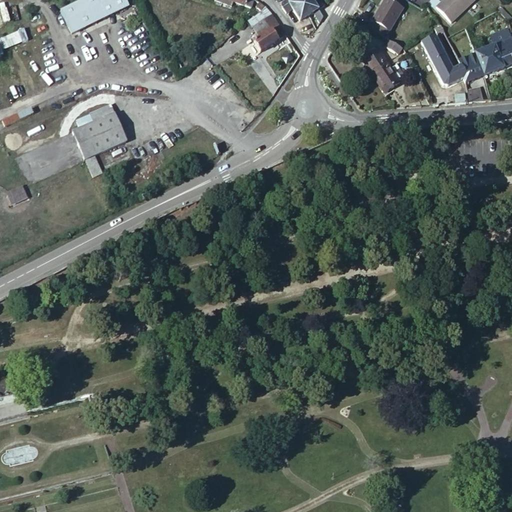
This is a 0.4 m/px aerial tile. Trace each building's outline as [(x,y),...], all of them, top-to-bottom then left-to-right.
[(69,0),(73,8),(77,18),(105,8),(101,0),(93,0),(83,4),(80,0),(69,0)] [(213,0),(213,2),(230,7),(233,2),(250,9),(254,0),(253,0),(213,0)] [(293,0),(287,5),(291,10),(298,21),(308,16),(298,0),(297,0),(293,0)] [(317,10),(315,5),(311,0),(297,0),(298,0),(308,16),(312,13),(318,23),(322,17),(321,16),(320,15),(317,10)] [(372,23),(368,29),(383,38),(401,9),(387,0),(382,0),(370,22),(372,23)] [(442,0),(434,8),(449,24),(474,1),(473,0),(442,0)] [(282,9),(285,13),(291,10),(287,5),(281,9),(282,9)] [(264,7),(249,19),(254,26),(270,15),(264,7)] [(260,53),(285,36),(274,20),(270,15),(254,26),(253,27),(260,38),(253,42),(260,53)] [(442,30),(439,25),(433,28),(436,33),(442,30)] [(511,42),(511,39),(509,39),(505,28),(488,35),(492,46),(473,54),(482,76),(511,63),(511,42)] [(0,52),(28,41),(23,29),(0,38),(0,52)] [(447,87),(462,80),(465,78),(460,65),(452,69),(450,68),(443,55),(442,56),(432,36),(420,43),(419,44),(441,86),(447,87)] [(400,48),(390,42),(386,48),(397,55),(400,48)] [(360,60),(371,77),(379,72),(386,67),(375,50),(372,52),(369,48),(362,53),(365,57),(360,60)] [(482,76),(473,54),(459,61),(458,62),(460,65),(465,78),(462,80),(464,84),(482,76)] [(379,72),(371,77),(383,93),(398,83),(395,79),(401,75),(394,64),(388,69),(386,67),(379,72)] [(463,104),(464,104),(462,95),(452,96),(453,105),(463,104)] [(95,128),(97,131),(85,136),(77,140),(88,166),(98,161),(129,147),(113,111),(92,120),(95,128)] [(80,126),(85,136),(97,131),(95,128),(92,120),(80,126)] [(88,166),(93,177),(104,173),(98,161),(88,166)] [(11,206),(28,199),(22,186),(6,194),(11,206)] [(16,377),(0,380),(0,399),(20,395),(16,377)]
